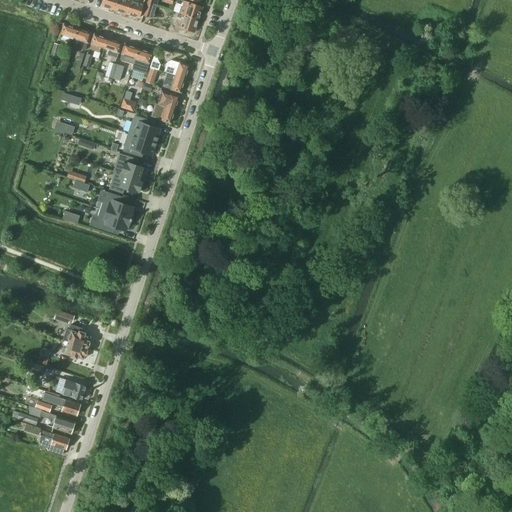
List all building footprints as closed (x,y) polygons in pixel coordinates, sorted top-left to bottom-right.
[(103,0),(101,6),(113,10),(116,0),(103,0)] [(126,14),(130,0),(116,0),(113,10),(126,14)] [(142,4),(143,0),(130,0),(126,14),(138,18),(143,4),(142,4)] [(198,20),(202,7),(179,0),(176,0),(175,5),(181,6),(179,13),(184,15),(198,20)] [(156,6),(152,5),(147,3),(143,15),(152,19),(156,6)] [(194,32),(198,20),(184,15),(182,22),(176,21),(174,27),(175,27),(174,30),(179,31),(180,28),(194,32)] [(74,39),(77,29),(63,24),(59,39),(68,42),(70,37),(74,39)] [(90,33),(77,29),(74,39),(71,46),(85,50),(90,33)] [(104,49),(108,39),(94,34),(89,49),(99,52),(100,47),(104,49)] [(108,39),(104,49),(108,50),(106,54),(110,56),(109,62),(114,63),(116,58),(121,43),(108,39)] [(56,56),(60,45),(53,43),(50,54),(56,56)] [(133,63),(138,49),(125,44),(120,59),(133,63)] [(148,63),(151,53),(138,49),(133,63),(131,70),(145,74),(148,63)] [(79,69),(83,54),(80,53),(75,68),(79,69)] [(88,67),(92,56),(86,54),(83,65),(88,67)] [(160,64),(155,54),(154,54),(149,67),(158,70),(160,64)] [(184,79),(189,65),(178,62),(178,63),(170,60),(166,62),(163,72),(167,73),(184,79)] [(111,81),(112,78),(116,64),(114,63),(109,62),(104,79),(111,81)] [(119,80),(123,66),(116,64),(112,78),(119,80)] [(167,73),(162,86),(166,87),(180,92),(184,79),(167,73)] [(150,91),(152,86),(144,83),(142,89),(150,91)] [(126,90),(121,107),(133,111),(136,102),(129,100),(132,92),(126,90)] [(174,110),(179,96),(161,90),(157,104),(159,105),(174,110)] [(170,123),(174,110),(159,105),(155,118),(160,119),(160,120),(170,123)] [(133,120),(132,120),(128,133),(155,142),(156,141),(157,141),(158,137),(157,137),(160,129),(151,126),(152,122),(134,116),(133,120)] [(155,143),(155,142),(128,133),(124,146),(123,151),(137,155),(138,151),(151,155),(154,147),(155,147),(156,143),(155,143)] [(119,154),(113,171),(142,180),(141,179),(145,168),(136,165),(137,160),(119,154)] [(142,180),(113,171),(114,172),(109,189),(122,193),(124,188),(138,192),(142,180)] [(75,180),(73,187),(86,191),(88,185),(75,180)] [(133,207),(123,203),(124,198),(107,193),(104,202),(103,201),(100,209),(131,219),(132,218),(131,218),(133,211),(132,211),(133,207)] [(131,221),(131,219),(100,209),(98,217),(99,218),(96,227),(113,232),(115,227),(125,231),(127,227),(128,227),(130,220),(131,221)] [(65,212),(63,218),(76,223),(78,216),(65,212)] [(71,322),(73,316),(57,311),(55,319),(66,322),(66,321),(71,322)] [(90,337),(84,335),(85,333),(80,332),(81,329),(70,325),(68,330),(66,329),(63,340),(67,342),(86,348),(86,347),(88,346),(89,343),(88,341),(90,337)] [(86,354),(87,350),(86,349),(86,348),(67,342),(65,348),(62,347),(61,352),(70,355),(70,357),(76,360),(77,357),(83,359),(84,354),(86,354)] [(46,364),(48,356),(39,353),(36,361),(46,364)] [(40,375),(43,366),(28,361),(25,370),(40,375)] [(82,399),(86,386),(66,380),(62,393),(82,399)] [(80,404),(44,393),(42,399),(63,406),(62,410),(77,415),(80,404)] [(49,411),(51,405),(37,401),(35,407),(49,411)] [(71,433),(74,421),(28,407),(29,414),(38,417),(38,415),(55,420),(52,427),(71,433)] [(35,425),(37,419),(20,413),(18,420),(35,425)] [(25,431),(26,425),(15,421),(13,427),(25,431)] [(32,426),(30,432),(38,434),(40,428),(32,426)] [(41,430),(39,435),(42,436),(40,442),(42,445),(49,448),(49,450),(54,452),(56,446),(65,449),(69,439),(49,432),(41,430)]
